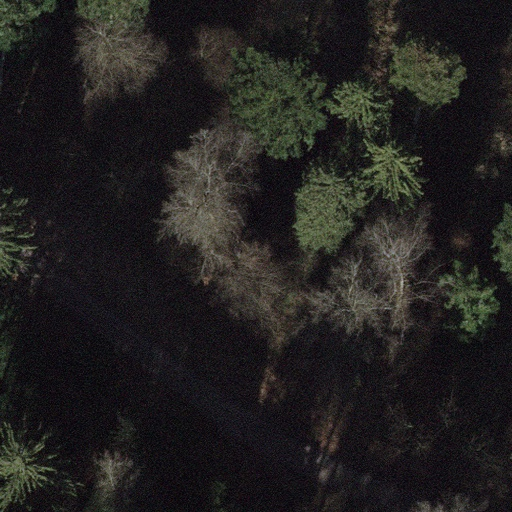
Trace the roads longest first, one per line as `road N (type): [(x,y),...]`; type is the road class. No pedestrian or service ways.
road 1 (track): [(249,430),(0,242)]
road 2 (track): [(249,430),(422,511)]
